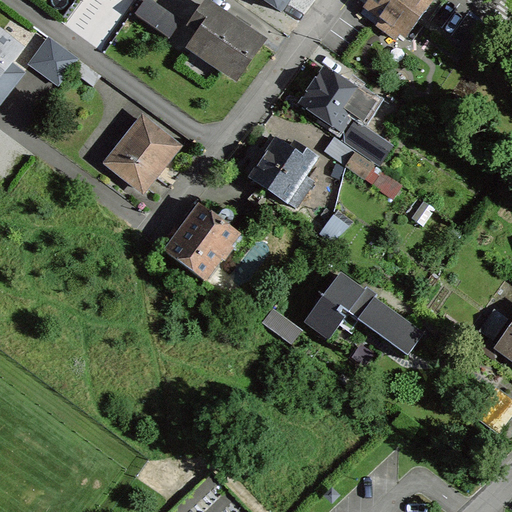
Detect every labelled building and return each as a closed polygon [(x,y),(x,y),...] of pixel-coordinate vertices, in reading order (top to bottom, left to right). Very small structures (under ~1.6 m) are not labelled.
[(146,0),(136,15),(155,28),(165,13),(146,0)] [(264,0),(237,0),(271,23),(280,11),(264,0)] [(264,0),(280,11),(281,11),(288,0),(264,0)] [(370,0),(366,6),(382,18),(377,25),(396,39),(402,32),(406,36),(432,1),(430,0),(370,0)] [(208,6),(195,25),(205,32),(194,47),(236,75),(250,55),(259,41),(208,6)] [(155,28),(169,38),(180,23),(165,13),(155,28)] [(0,35),(0,65),(4,60),(15,47),(0,35)] [(47,74),(58,82),(76,60),(65,52),(47,74)] [(0,97),(20,73),(4,60),(0,65),(0,97)] [(81,61),(73,72),(94,87),(102,76),(81,61)] [(314,86),(301,104),(340,131),(360,101),(365,105),(369,99),(325,69),(314,86)] [(422,112),(433,97),(420,89),(410,104),(422,112)] [(177,147),(143,120),(109,163),(143,190),(159,169),(177,147)] [(386,150),(352,127),(344,139),(377,162),(386,150)] [(356,153),(356,152),(336,138),(327,151),(347,165),(356,153)] [(317,157),(295,143),(291,149),(277,140),(265,158),(251,178),(296,208),(314,182),(305,176),(317,157)] [(374,166),(356,153),(347,165),(365,178),(366,178),(373,167),(374,166)] [(379,171),(373,167),(366,178),(371,181),(379,171)] [(181,232),(176,228),(170,235),(176,239),(166,252),(204,281),(224,254),(226,255),(235,244),(232,242),(239,234),(201,206),(187,223),(181,232)] [(352,309),(411,351),(424,333),(345,277),(343,280),(338,276),(306,322),(330,339),(340,325),(352,309)] [(408,355),(411,351),(352,309),(340,325),(350,332),(359,320),(408,355)] [(494,310),(479,330),(493,339),(507,319),(494,310)] [(511,324),(498,345),(511,354),(511,324)] [(511,397),(496,387),(491,394),(511,408),(511,397)] [(511,418),(511,408),(491,394),(475,417),(501,435),(509,423),(511,418)]
